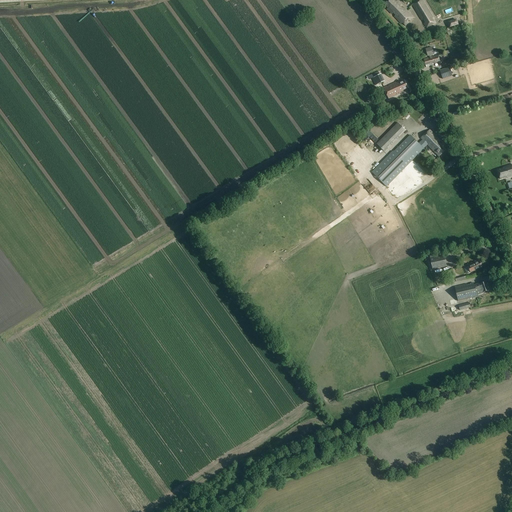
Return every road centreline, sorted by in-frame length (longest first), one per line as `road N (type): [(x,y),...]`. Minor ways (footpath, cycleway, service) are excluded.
road 1 (unclassified): [(199,511),(268,465),(511,367)]
road 2 (unclassified): [(511,252),(394,29),(365,0)]
